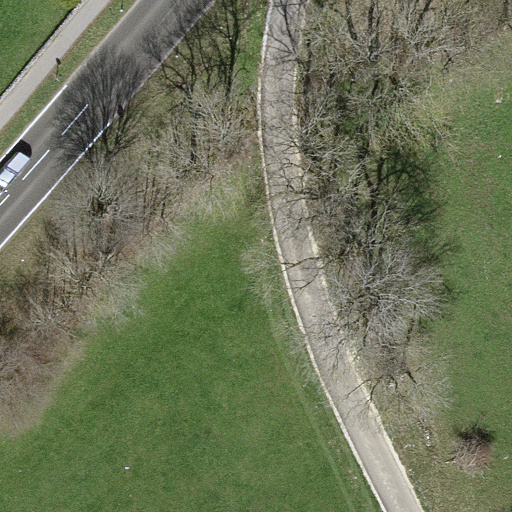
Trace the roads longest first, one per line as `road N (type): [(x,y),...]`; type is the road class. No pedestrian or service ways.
road 1 (track): [(286,0),(280,140),(303,245),(399,511)]
road 2 (primary): [(177,0),(0,204)]
